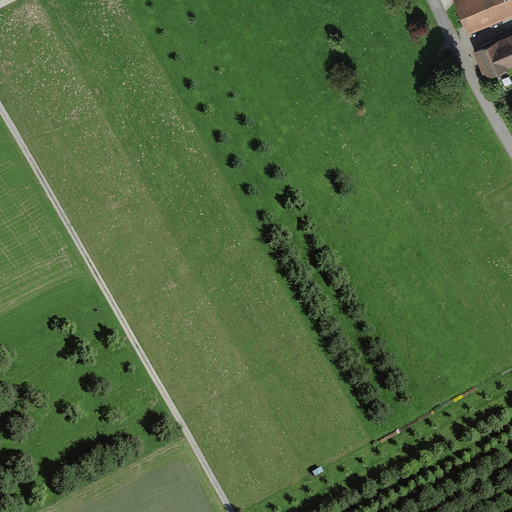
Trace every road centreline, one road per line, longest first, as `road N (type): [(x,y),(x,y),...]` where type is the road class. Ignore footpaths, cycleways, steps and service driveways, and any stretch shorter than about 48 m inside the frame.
road 1 (track): [(0,100),(232,511)]
road 2 (unclassified): [(435,0),(511,146)]
